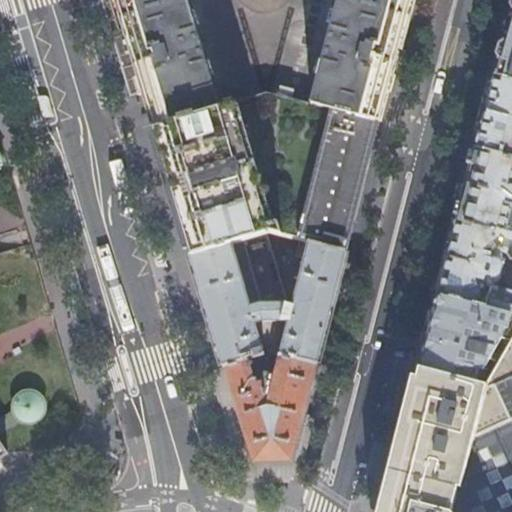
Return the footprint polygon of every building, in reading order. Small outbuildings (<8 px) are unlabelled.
[(410,0),(115,0),(153,126),(233,103),(267,93),(333,109),(379,121),(383,104),(406,18),(410,0)] [(511,12),(495,75),(511,79),(511,12)] [(511,79),(495,75),(487,103),(476,148),(511,156),(511,79)] [(269,231),(233,103),(153,126),(162,159),(172,191),(181,223),(191,255),(262,233),(269,231)] [(379,121),(333,109),(300,239),(346,251),(348,242),(351,230),(362,186),(379,121)] [(511,156),(476,148),(471,165),(467,183),(462,201),(458,219),(511,232),(511,156)] [(511,232),(458,219),(450,250),(444,271),(439,293),(511,310),(511,289),(496,286),(493,280),(488,279),(489,274),(499,277),(504,275),(506,265),(503,261),(493,258),(494,254),(499,256),(504,252),(511,254),(511,256),(511,232)] [(332,305),(346,251),(300,239),(295,257),(305,259),(293,304),(287,302),(261,303),(252,271),(265,266),(267,264),(269,262),(269,257),(262,233),(191,255),(196,273),(205,303),(210,321),(220,352),(224,366),(270,352),(317,363),(325,333),(332,305)] [(490,385),(511,348),(511,310),(439,293),(434,310),(428,332),(418,371),(490,385)] [(511,511),(511,348),(490,385),(418,371),(412,397),(394,465),(388,489),(382,511),(511,511)] [(224,366),(231,391),(222,394),(247,475),(270,474),(290,473),(308,401),(317,363),(270,352),(224,366)] [(0,458),(7,453),(0,442),(0,432),(19,420),(22,422),(27,423),(32,423),(36,421),(40,419),(44,415),(45,410),(46,405),(44,398),(39,393),(32,390),(27,390),(22,391),(20,392),(16,395),(14,399),(12,406),(13,411),(0,419),(0,458)]
